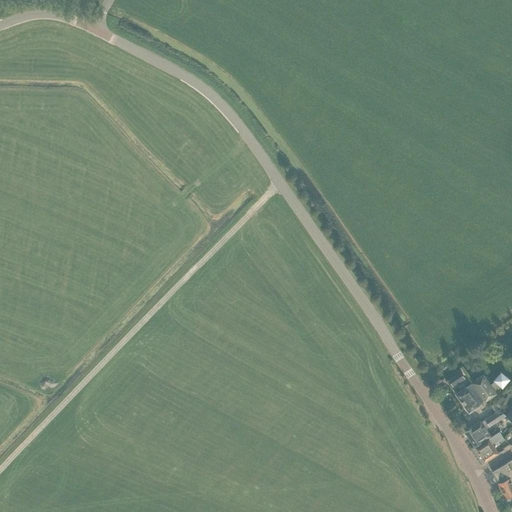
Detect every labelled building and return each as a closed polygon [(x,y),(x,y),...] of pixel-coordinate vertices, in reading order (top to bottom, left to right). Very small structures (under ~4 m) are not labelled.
[(472,382),(485,401),(496,393),(493,389),(500,385),(502,387),(509,378),(500,370),(493,379),(495,381),(490,384),(483,374),(472,382)] [(448,379),(453,386),(464,378),(460,371),(448,379)] [(479,405),(478,404),(483,401),(471,384),(466,387),(466,386),(455,393),(469,412),(479,405)] [(480,420),(491,413),(488,408),(476,415),(480,420)] [(481,421),(481,420),(464,431),(474,446),(491,436),(486,428),(490,425),(498,420),(493,412),(484,418),(481,421)] [(504,439),(500,432),(475,447),(484,462),(498,453),(491,443),(497,439),(499,443),(504,439)] [(511,480),(511,481),(511,478),(511,476),(511,459),(492,472),(498,482),(497,483),(504,498),(511,494),(511,480)]
